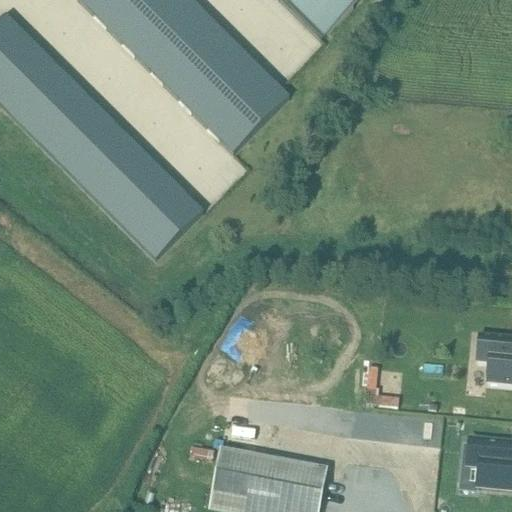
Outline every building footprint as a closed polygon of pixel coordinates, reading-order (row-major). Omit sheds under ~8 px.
[(188,0),(74,0),(233,158),(290,101),(188,0)] [(275,0),(320,44),(363,0),(275,0)] [(6,19),(0,24),(0,109),(156,264),(204,216),(6,19)] [(511,341),(478,338),(475,365),(487,367),(485,387),(511,389),(511,341)] [(470,445),(468,469),(479,470),(477,490),(478,490),(511,493),(511,445),(511,446),(470,441),(470,445)] [(218,470),(221,453),(192,448),(187,480),(212,485),(214,470),(218,470)] [(320,511),(328,472),(292,465),(222,451),(210,511),(320,511)]
